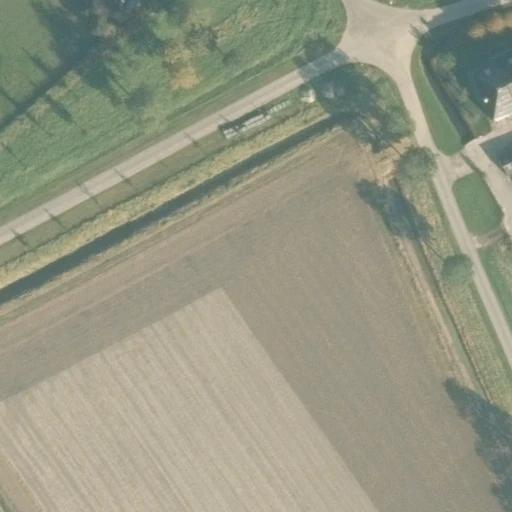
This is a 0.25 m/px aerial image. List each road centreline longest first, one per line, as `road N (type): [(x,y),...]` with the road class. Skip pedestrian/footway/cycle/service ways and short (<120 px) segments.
road 1 (unclassified): [(0,236),(384,38)]
road 2 (unclassified): [(511,356),(384,38)]
road 3 (unclassified): [(384,38),(498,0)]
